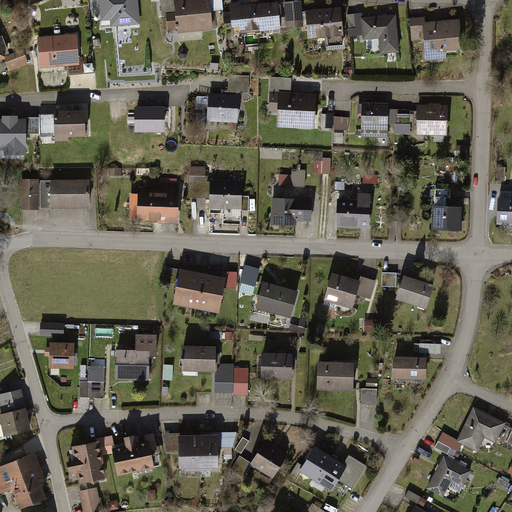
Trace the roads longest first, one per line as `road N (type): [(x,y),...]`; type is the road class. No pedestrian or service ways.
road 1 (residential): [(1,246),(30,239),(477,249)]
road 2 (residential): [(46,420),(251,413),(349,431),(404,451)]
road 3 (residential): [(1,246),(46,420)]
road 4 (residential): [(177,91),(0,103)]
road 5 (residential): [(484,92),(477,249)]
road 6 (residential): [(348,87),(484,92)]
road 7 (residential): [(477,249),(466,339),(450,380)]
